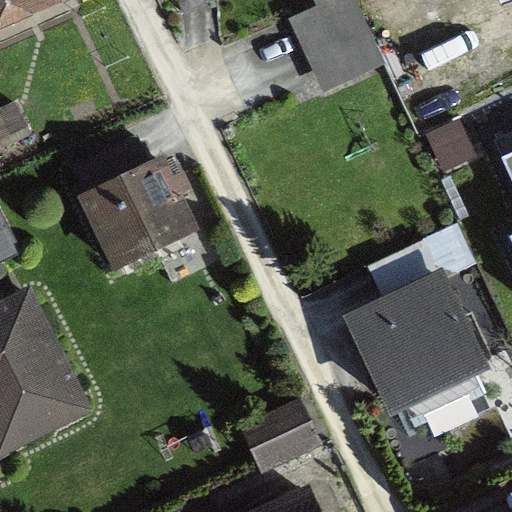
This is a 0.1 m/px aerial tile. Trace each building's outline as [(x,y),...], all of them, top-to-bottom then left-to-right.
[(0,0),(0,27),(43,11),(39,0),(0,0)] [(376,69),(351,0),(314,0),(299,5),(327,85),(376,69)] [(511,197),(511,209),(477,227),(511,291),(511,142),(490,151),(511,197)] [(192,239),(158,166),(82,202),(116,275),(192,239)] [(0,207),(0,261),(21,252),(0,207)] [(481,372),(438,280),(339,325),(382,418),(481,372)] [(0,464),(90,417),(27,297),(0,311),(0,464)] [(301,403),(242,428),(258,466),(317,441),(301,403)] [(311,511),(304,495),(267,511),(311,511)]
